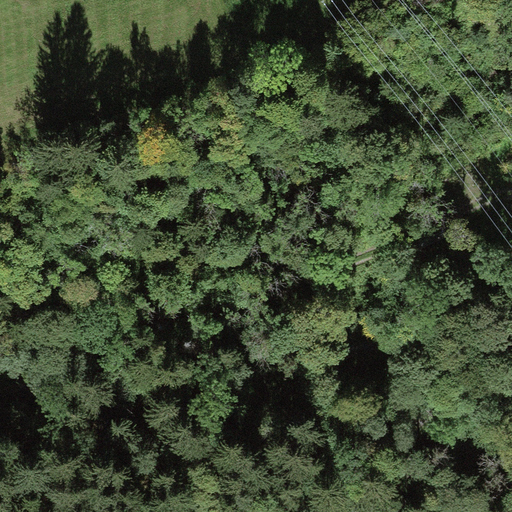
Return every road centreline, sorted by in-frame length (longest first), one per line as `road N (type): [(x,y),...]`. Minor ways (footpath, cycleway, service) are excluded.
road 1 (track): [(0,286),(145,308),(188,335),(276,352),(400,343),(467,368),(470,390),(411,426),(399,449),(511,448)]
road 2 (track): [(145,308),(218,302),(301,278),(511,193)]
